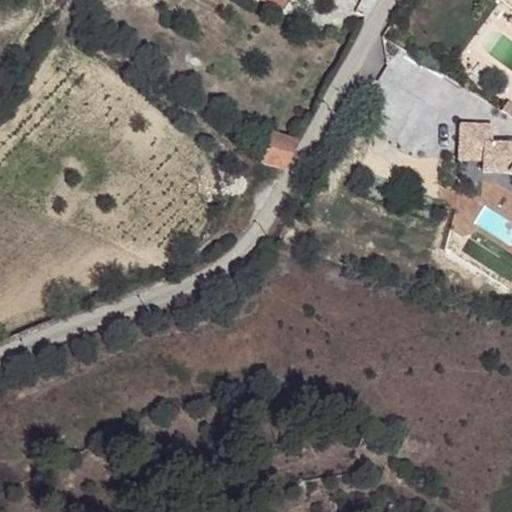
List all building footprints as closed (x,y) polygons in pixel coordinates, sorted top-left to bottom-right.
[(259,0),(279,11),(285,0),(259,0)] [(501,111),(508,116),(511,109),(511,105),(507,102),(501,111)] [(511,144),(492,144),(492,126),(460,125),(459,142),(483,143),(483,160),(483,172),(510,173),(511,174),(511,144)] [(263,163),(285,169),(300,141),(273,133),(263,163)] [(483,143),(459,142),(459,160),(483,160),(483,143)]
